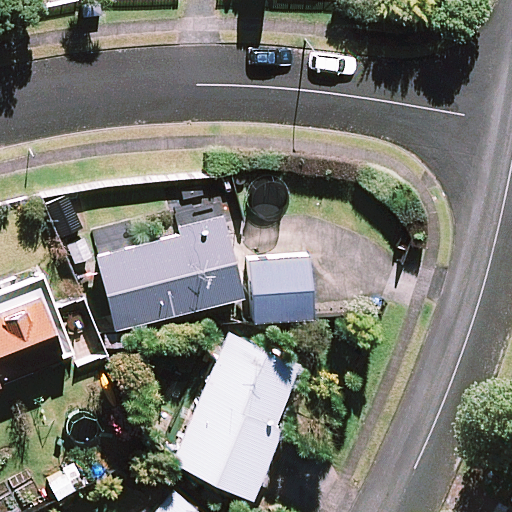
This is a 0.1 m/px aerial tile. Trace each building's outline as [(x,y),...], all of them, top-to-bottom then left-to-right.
[(237,301),(217,220),(172,231),(174,240),(94,260),(112,333),(237,301)] [(308,323),(307,261),(251,263),(252,324),(308,323)] [(0,384),(68,359),(38,282),(0,296),(0,384)] [(295,369),(225,337),(167,467),(245,502),(275,434),(268,431),(295,369)] [(192,511),(170,493),(153,511),(192,511)]
